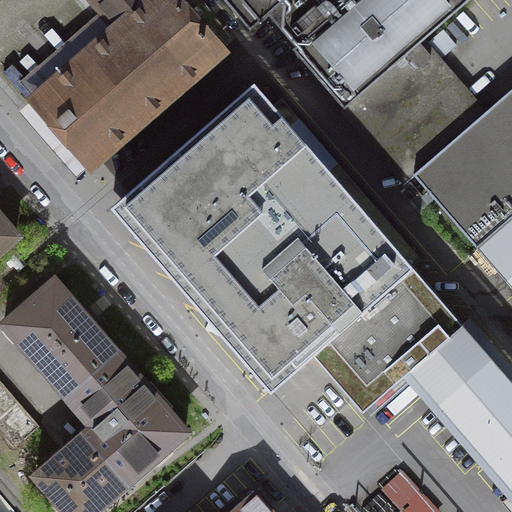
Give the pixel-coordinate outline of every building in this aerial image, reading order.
[(83,0),(96,15),(19,81),(28,92),(21,98),(25,103),(18,109),(45,141),(73,173),(84,164),(88,170),(228,50),(185,0),(83,0)] [(285,35),(325,0),(224,0),(250,30),(268,15),(282,31),(285,35)] [(344,108),(351,102),(420,43),(469,0),(325,0),(285,35),(288,38),(296,47),(293,49),(344,108)] [(420,43),(351,102),(415,175),(476,246),(511,214),(511,89),(481,115),(472,124),(421,64),(430,55),(420,43)] [(481,115),(430,55),(421,64),(472,124),(481,115)] [(243,88),(116,197),(195,290),(275,383),(327,338),(344,358),(363,380),(376,368),(402,346),(415,335),(400,317),(433,288),(279,110),(269,119),(243,88)] [(415,175),(351,102),(344,108),(342,110),(406,184),(415,175)] [(511,214),(476,246),(511,287),(511,214)] [(0,248),(15,236),(0,218),(0,248)] [(71,393),(117,353),(86,317),(54,281),(8,321),(71,393)] [(511,503),(511,366),(469,317),(416,362),(402,346),(376,368),(392,387),(404,377),(467,451),(511,503)] [(85,432),(85,433),(126,480),(127,481),(155,456),(183,432),(184,432),(186,431),(118,352),(117,353),(71,393),(70,394),(82,408),(84,407),(96,422),(85,432)] [(89,511),(102,501),(126,480),(85,433),(37,475),(69,511),(89,511)] [(271,511),(253,491),(228,511),(271,511)]
